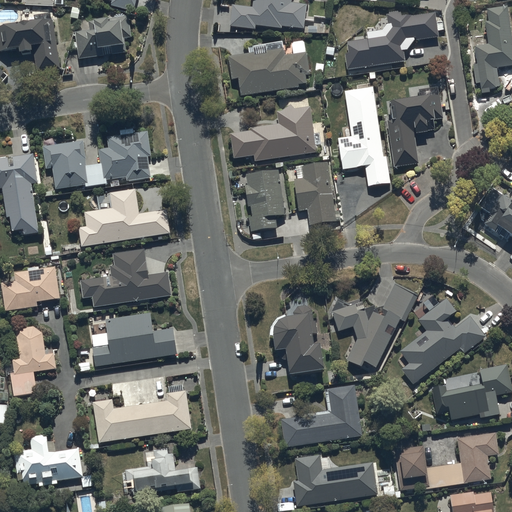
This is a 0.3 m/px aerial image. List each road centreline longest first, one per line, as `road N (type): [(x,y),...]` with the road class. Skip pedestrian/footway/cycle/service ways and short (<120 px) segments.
road 1 (residential): [(451,20),(466,145),(453,183),(427,207),(403,252)]
road 2 (residential): [(250,511),(214,279)]
road 3 (residential): [(214,279),(189,86)]
road 4 (residential): [(189,86),(0,116)]
road 5 (residential): [(214,279),(403,252)]
road 6 (residential): [(403,252),(467,265),(511,297)]
